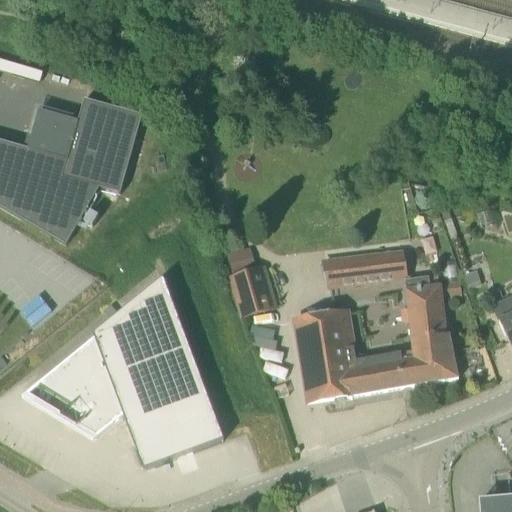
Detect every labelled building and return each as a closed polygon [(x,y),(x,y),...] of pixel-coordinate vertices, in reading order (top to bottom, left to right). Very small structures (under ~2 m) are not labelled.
[(0,208),(68,245),(99,187),(120,193),(143,116),(85,99),(79,122),(39,110),(28,151),(0,142),(0,208)] [(449,210),(441,212),(451,241),(459,238),(449,210)] [(511,211),(501,215),(508,237),(511,235),(511,211)] [(245,251),(243,246),(225,251),(233,277),(257,270),(251,250),(245,251)] [(328,289),(405,280),(402,254),(326,263),(328,289)] [(242,319),(273,310),(262,272),(231,281),(242,319)] [(477,273),(465,277),(469,290),(481,286),(477,273)] [(405,282),(407,293),(412,354),(356,363),(347,315),(294,323),(308,406),(349,398),(349,400),(458,381),(449,337),(444,338),(443,316),(440,290),(430,291),(429,279),(405,282)] [(225,444),(164,280),(93,337),(95,343),(27,398),(62,419),(60,420),(78,431),(80,430),(97,440),(123,419),(143,474),(225,444)] [(445,297),(461,295),(459,283),(444,285),(445,297)] [(23,312),(35,328),(53,314),(41,298),(23,312)] [(511,298),(493,307),(500,322),(499,323),(511,351),(511,298)] [(249,464),(214,474),(217,483),(252,474),(249,464)] [(511,511),(511,497),(478,501),(479,511),(511,511)]
